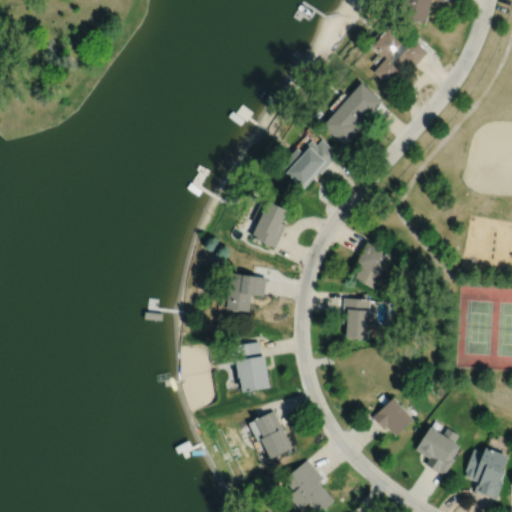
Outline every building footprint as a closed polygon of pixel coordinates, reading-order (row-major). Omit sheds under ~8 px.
[(442,0),(442,1),(439,0),(429,0),(423,21),(394,13),(398,0),(442,0)] [(386,26),(370,43),(384,56),(371,70),(389,86),(404,69),(399,64),(403,59),(411,67),(425,51),(410,37),(405,43),(386,26)] [(358,81),(346,95),(341,91),(327,107),(332,111),(320,124),(343,145),(360,126),(356,122),(364,112),(367,115),(380,100),(358,81)] [(320,138),(315,144),(309,139),(299,151),(297,148),(280,167),(281,167),(275,174),(282,179),(287,173),(291,176),(290,178),(298,186),(299,185),(301,187),(317,170),(319,172),(336,153),(320,138)] [(268,202),(251,237),(275,248),(286,225),(282,223),(288,211),(268,202)] [(364,242),(354,263),(358,265),(352,278),(372,287),(378,275),(379,276),(390,255),(364,242)] [(231,273),(226,309),(249,312),(251,295),(263,297),(266,278),(231,273)] [(342,297),(340,323),(344,323),(343,338),(364,339),(366,312),(367,312),(368,299),(342,297)] [(226,347),(229,365),(236,364),(238,379),(240,379),(242,394),(265,390),(264,388),(269,387),(264,357),(261,357),(259,342),(226,347)] [(376,398),(382,404),(387,400),(381,394),(376,398)] [(390,398),(370,417),(381,429),(384,427),(393,437),(411,420),(406,415),(407,414),(400,405),(398,406),(390,398)] [(248,420),(257,438),(262,436),(271,455),(292,445),(273,407),(248,420)] [(428,427),(414,450),(428,459),(424,465),(436,473),(437,472),(443,475),(453,459),(451,458),(458,447),(452,443),(457,434),(446,427),(441,436),(428,427)] [(472,448),(463,471),(465,472),(464,475),(463,477),(465,477),(469,479),(471,480),(476,482),(473,491),(495,499),(501,482),(497,481),(506,457),(483,448),(482,452),(472,448)] [(307,456),(285,475),(295,487),(289,492),(301,506),(307,501),(317,511),(319,511),(334,498),(318,479),(323,475),(307,456)]
